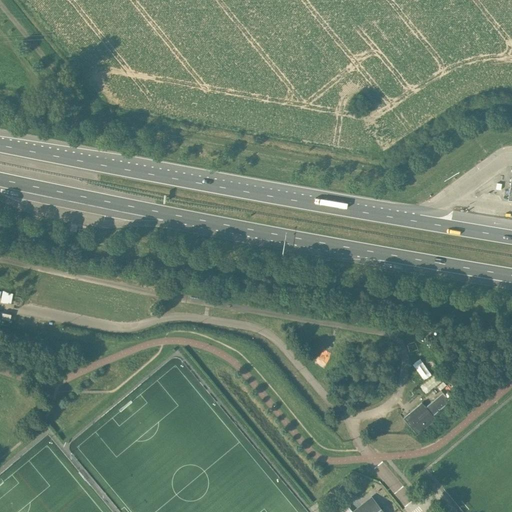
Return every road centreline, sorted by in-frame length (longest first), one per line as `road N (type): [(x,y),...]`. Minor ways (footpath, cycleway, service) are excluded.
road 1 (primary): [(0,178),(511,275)]
road 2 (primary): [(406,219),(0,145)]
